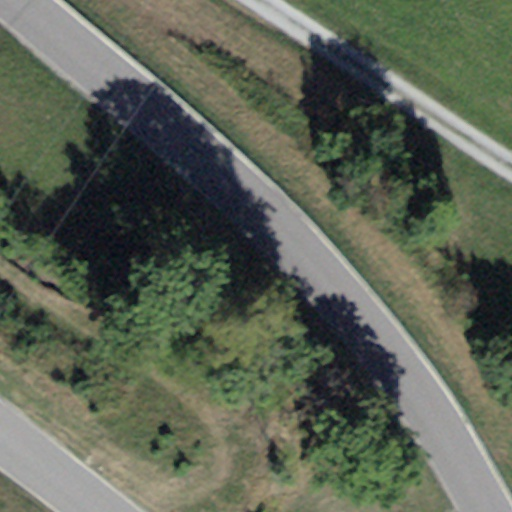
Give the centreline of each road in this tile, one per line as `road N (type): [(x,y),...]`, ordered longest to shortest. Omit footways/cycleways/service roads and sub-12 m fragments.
road 1 (tertiary): [(18,0),(281,228),(389,356),(489,511)]
road 2 (track): [(0,260),(247,449),(233,484),(198,511)]
road 3 (track): [(511,161),(258,0)]
road 4 (tertiary): [(97,511),(0,434)]
